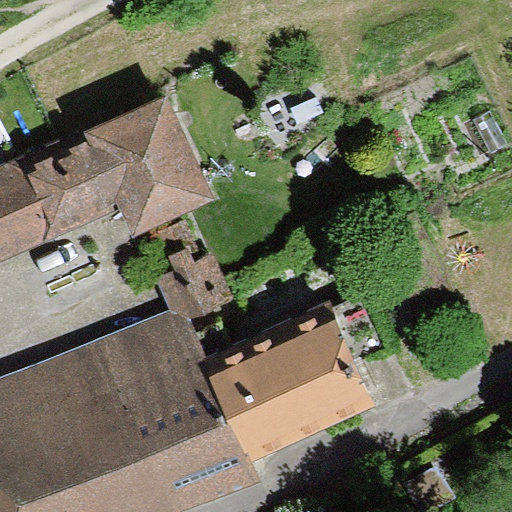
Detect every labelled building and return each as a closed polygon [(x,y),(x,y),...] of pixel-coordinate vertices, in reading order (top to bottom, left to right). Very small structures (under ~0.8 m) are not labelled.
[(199,188),(160,101),(0,174),(0,246),(125,190),(137,216),(199,188)] [(179,314),(224,295),(207,252),(198,256),(183,220),(155,232),(170,269),(161,272),(179,314)] [(194,331),(246,446),(367,392),(353,361),(388,344),(364,288),(229,350),(215,321),(194,331)] [(160,497),(253,464),(246,446),(194,331),(192,326),(168,336),(178,362),(118,385),(160,497)] [(0,511),(121,511),(160,497),(118,385),(84,398),(67,354),(0,379),(0,511)]
